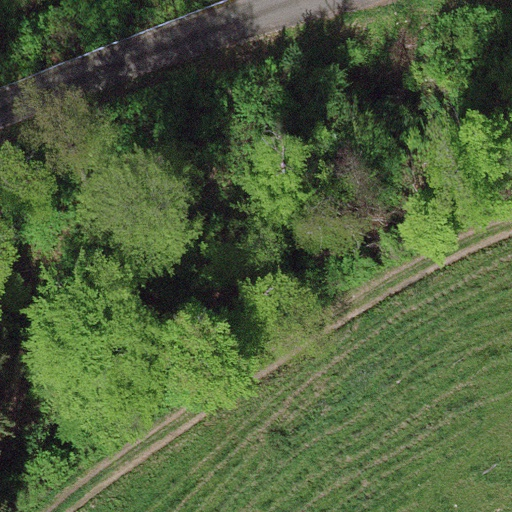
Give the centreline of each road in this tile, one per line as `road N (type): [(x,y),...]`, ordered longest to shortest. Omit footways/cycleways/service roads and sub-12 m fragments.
road 1 (track): [(511,231),(377,287),(99,461),(51,511)]
road 2 (unclassified): [(0,104),(121,51),(202,0)]
